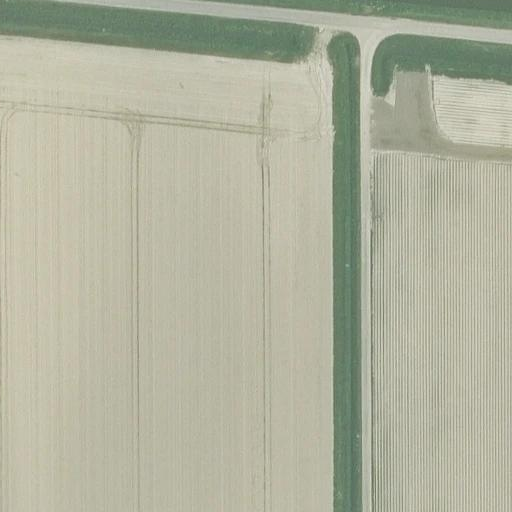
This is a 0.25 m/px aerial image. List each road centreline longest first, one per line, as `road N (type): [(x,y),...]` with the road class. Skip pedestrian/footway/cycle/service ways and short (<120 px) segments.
road 1 (track): [(365,511),(364,22)]
road 2 (unclassified): [(511,37),(118,0)]
